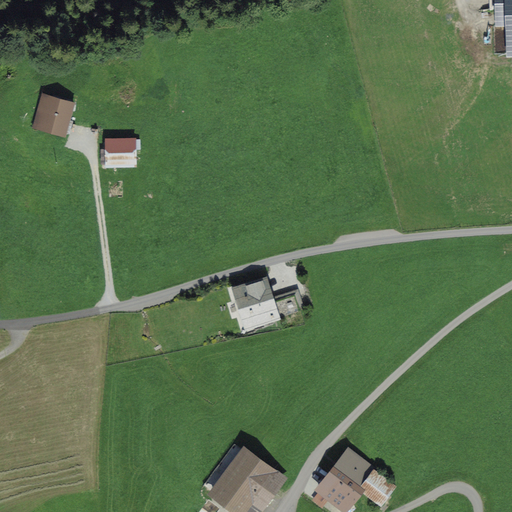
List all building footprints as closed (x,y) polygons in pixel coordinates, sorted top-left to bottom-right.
[(498,23),(510,22),(511,53),(511,0),(496,0),(498,19),(498,23)] [(74,104),(42,95),(34,124),(66,133),(74,104)] [(133,165),(133,138),(108,139),(109,166),(133,165)] [(263,282),(239,290),(249,324),(300,308),(296,293),(270,301),(263,282)] [(283,480),(244,451),(213,492),(239,511),(240,511),(252,497),(263,506),(283,480)] [(359,491),(374,470),(375,469),(351,451),(337,469),(357,484),(359,491)] [(346,508),(359,492),(359,491),(357,484),(337,469),(322,488),(346,508)] [(361,489),(379,504),(381,501),(393,485),(374,470),(359,491),(359,492),(361,489)]
